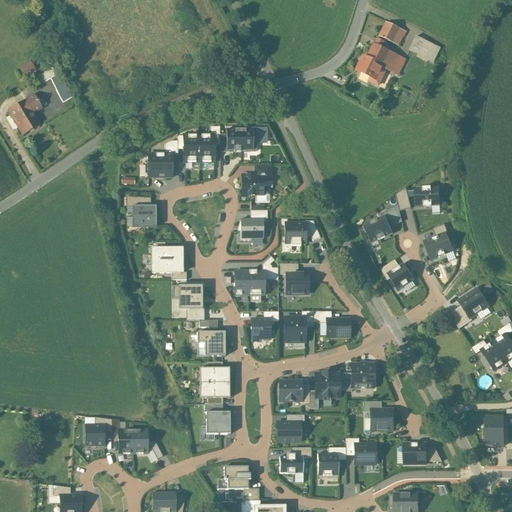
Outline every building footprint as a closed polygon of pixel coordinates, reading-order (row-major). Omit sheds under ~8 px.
[(401,30),(386,23),(379,37),(394,44),(401,30)] [(425,42),(416,37),(409,52),(418,56),(419,56),(425,42)] [(368,60),(382,68),(389,71),(397,56),(385,51),(388,45),(378,40),(368,60)] [(434,46),(425,42),(419,56),(418,56),(417,58),(426,62),(434,46)] [(404,60),(397,56),(389,71),(397,75),(404,60)] [(382,68),(368,60),(363,57),(362,61),(361,60),(359,61),(360,64),(356,71),(370,78),(369,82),(378,86),(385,73),(381,71),(382,68)] [(22,69),(26,74),(36,67),(32,62),(22,69)] [(431,66),(429,69),(424,66),(419,76),(434,83),(441,71),(431,66)] [(53,80),(64,102),(72,99),(57,68),(44,74),(47,82),(53,80)] [(36,101),(33,97),(25,101),(32,113),(40,109),(36,101)] [(45,106),(41,98),(36,101),(40,109),(45,106)] [(32,113),(25,101),(8,112),(22,135),(39,125),(32,113)] [(210,128),(210,136),(214,136),(214,145),(220,145),(219,128),(210,128)] [(246,130),(226,130),(226,135),(226,152),(240,151),(240,153),(256,153),(256,129),(246,129),(246,130)] [(226,152),(226,135),(219,135),(220,153),(240,153),(240,151),(226,152)] [(183,136),(183,138),(184,150),(184,163),(199,163),(198,136),(183,136)] [(210,136),(198,136),(199,163),(214,163),(214,145),(214,136),(210,136)] [(164,145),(164,155),(172,154),(172,155),(178,155),(178,150),(177,142),(170,142),(164,145)] [(148,155),(148,179),(172,179),(172,155),(172,154),(164,155),(148,155)] [(256,174),(256,177),(263,177),(263,182),(272,182),(271,166),(254,167),(254,174),(256,174)] [(256,177),(242,177),(242,197),(269,196),(269,188),(263,188),(263,182),(263,177),(256,177)] [(400,212),(411,209),(406,188),(395,196),(400,212)] [(431,189),(431,188),(423,188),(423,189),(416,190),(417,198),(415,198),(416,207),(424,207),(424,208),(432,208),(432,207),(440,206),(439,188),(431,189)] [(126,208),(132,208),(132,207),(150,207),(150,199),(126,198),(126,208)] [(380,215),(381,218),(385,217),(389,227),(401,222),(402,223),(398,206),(380,215)] [(132,207),(132,208),(132,228),(156,228),(156,207),(150,207),(132,207)] [(250,212),(250,220),(263,220),(263,224),(267,223),(267,211),(250,212)] [(371,245),(379,241),(379,240),(392,234),(389,227),(385,217),(381,218),(363,227),(371,245)] [(240,220),(240,232),(239,232),(239,242),(251,242),(251,240),(263,240),(263,224),(263,220),(250,220),(240,220)] [(304,222),(304,224),(305,224),(305,232),(308,232),(312,242),(320,239),(313,222),(304,222)] [(304,224),(285,224),(285,244),(290,244),(290,247),(300,247),(300,244),(305,244),(305,232),(305,224),(304,224)] [(432,230),(436,238),(446,234),(448,234),(444,225),(432,230)] [(431,242),(424,245),(431,261),(438,258),(438,259),(446,256),(445,255),(453,252),(446,234),(436,238),(430,240),(431,242)] [(165,250),(155,250),(152,250),(152,274),(171,274),(182,274),(182,250),(165,250)] [(404,264),(387,275),(397,292),(414,281),(404,264)] [(286,275),(298,275),(297,265),(279,265),(280,276),(286,276),(286,275)] [(263,269),(263,272),(264,272),(264,282),(278,281),(278,269),(263,269)] [(249,272),(234,272),(234,296),(264,296),(264,282),(264,272),(263,272),(256,272),(256,271),(249,271),(249,272)] [(298,275),(286,275),(286,276),(286,295),(308,295),(308,275),(298,275)] [(202,287),(172,287),(172,300),(178,300),(178,311),(186,311),(202,311),(202,310),(202,287)] [(470,319),(488,307),(477,290),(459,302),(470,319)] [(202,311),(186,311),(186,322),(204,322),(204,310),(202,310),(202,311)] [(263,313),(263,320),(270,320),(270,323),(278,323),(278,313),(263,313)] [(301,313),(301,319),(305,319),(305,329),(313,329),(313,313),(301,313)] [(313,325),(326,324),(326,320),(327,320),(325,318),(320,319),(320,313),(313,313),(313,325)] [(284,319),(284,343),(305,343),(305,329),(305,319),(301,319),(284,319)] [(456,337),(445,319),(423,333),(435,351),(456,337)] [(263,320),(251,320),(251,342),(259,342),(259,341),(270,340),(270,323),(270,320),(263,320)] [(326,324),(327,338),(349,338),(349,320),(327,320),(326,320),(326,324)] [(215,334),(214,322),(199,322),(199,328),(208,328),(208,334),(215,334)] [(204,358),(225,357),(224,334),(215,334),(208,334),(197,334),(197,344),(204,344),(204,358)] [(507,364),(511,360),(511,344),(506,336),(493,344),(507,364)] [(494,372),(507,364),(493,344),(481,352),(494,372)] [(351,389),(373,389),(373,365),(351,365),(351,374),(351,389)] [(208,370),(199,370),(199,385),(229,384),(229,369),(222,369),(208,370)] [(338,375),(315,375),(315,392),(315,399),(318,399),(339,399),(339,386),(339,375),(338,375)] [(301,382),(279,382),(279,402),(300,402),(301,402),(301,386),(301,382)] [(229,384),(199,385),(199,400),(208,400),(222,399),(229,399),(229,384)] [(309,386),(301,386),(301,402),(300,402),(300,404),(309,404),(309,392),(309,386)] [(318,410),(318,399),(315,399),(315,392),(309,392),(309,404),(309,410),(318,410)] [(363,414),(370,414),(370,411),(381,411),(381,403),(363,403),(363,414)] [(222,413),(222,405),(204,406),(204,414),(205,414),(222,413)] [(393,432),(393,411),(381,411),(370,411),(370,414),(370,432),(393,432)] [(222,413),(205,414),(206,436),(230,435),(230,413),(222,413)] [(504,447),(504,417),(485,417),(485,447),(504,447)] [(94,418),(94,426),(104,426),(104,433),(111,433),(111,421),(94,418)] [(302,420),(276,420),(276,443),(302,443),(302,420)] [(94,426),(84,426),(84,448),(104,448),(104,433),(104,426),(94,426)] [(118,432),(118,436),(118,455),(132,455),(132,432),(119,432),(118,432)] [(147,432),(132,432),(132,455),(147,454),(147,450),(147,442),(147,432)] [(354,445),(354,446),(355,466),(375,465),(374,445),(358,445),(354,445)] [(426,445),(404,445),(404,465),(426,465),(426,463),(426,449),(426,445)] [(292,449),(292,455),(294,455),(294,458),(303,458),(303,459),(310,459),(310,449),(292,449)] [(327,449),(327,455),(338,455),(338,461),(345,461),(345,449),(327,449)] [(442,463),(435,449),(426,449),(426,463),(442,463)] [(279,458),(279,474),(286,474),(286,475),(294,475),(294,474),(303,474),(303,459),(303,458),(294,458),(294,455),(292,455),(286,456),(286,458),(279,458)] [(327,455),(317,455),(317,479),(338,479),(338,461),(338,455),(327,455)] [(247,468),(223,468),(223,481),(225,481),(225,491),(243,490),(248,490),(247,468)] [(52,498),(60,498),(60,497),(70,497),(70,489),(52,487),(52,498)] [(250,490),(248,490),(243,490),(243,502),(259,502),(258,490),(250,490)] [(165,494),(152,494),(152,511),(160,511),(159,511),(176,511),(176,496),(165,496),(165,494)] [(417,511),(417,495),(395,495),(394,511),(417,511)] [(70,497),(60,497),(60,498),(60,511),(80,511),(80,496),(70,497)] [(182,496),(176,496),(176,511),(182,511),(184,500),(182,496)] [(259,508),(259,502),(243,502),(241,502),(240,511),(254,511),(254,508),(259,508)]
